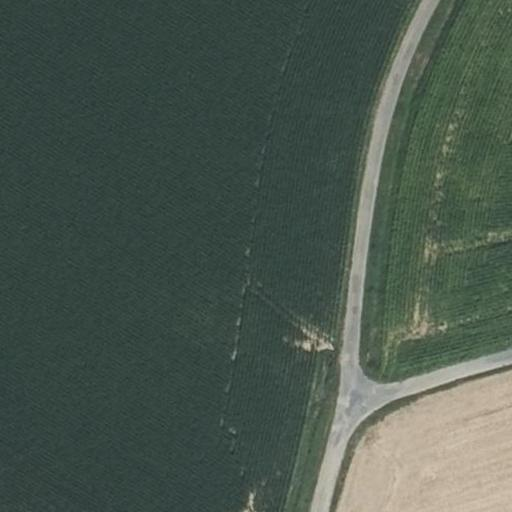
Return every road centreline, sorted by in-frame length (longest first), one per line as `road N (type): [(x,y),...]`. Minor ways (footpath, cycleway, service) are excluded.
road 1 (track): [(354,401),(357,270),(386,107),(431,0)]
road 2 (track): [(511,363),(354,401)]
